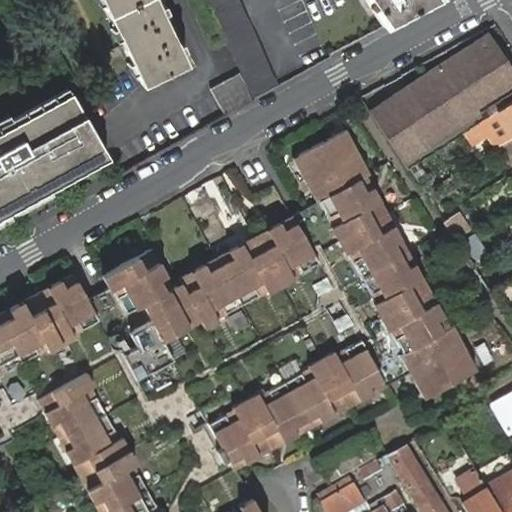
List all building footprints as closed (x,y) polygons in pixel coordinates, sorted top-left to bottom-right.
[(101,0),(141,84),(175,68),(186,63),(172,34),(167,23),(155,0),(101,0)] [(237,0),(206,0),(227,45),(239,72),(252,99),(276,86),(237,0)] [(371,0),(387,23),(431,0),(371,0)] [(511,72),(487,34),(369,113),(403,162),(487,106),(497,100),(511,89),(511,72)] [(211,92),(224,114),(252,99),(239,72),(209,88),(211,92)] [(0,134),(72,95),(68,86),(0,123),(0,134)] [(0,212),(107,154),(105,151),(72,95),(0,134),(0,212)] [(511,100),(502,108),(496,111),(493,114),(477,124),(485,137),(494,150),(503,143),(511,136),(511,100)] [(502,108),(497,100),(487,106),(493,114),(496,111),(502,108)] [(477,124),(460,135),(469,148),(485,137),(477,124)] [(97,511),(259,511),(232,464),(406,367),(409,371),(424,398),(458,378),(476,368),(452,324),(447,326),(363,174),(368,172),(344,128),(326,137),(291,158),(316,201),(303,208),(291,215),(176,277),(178,282),(171,286),(150,248),(146,250),(101,275),(107,288),(105,289),(88,298),(86,300),(74,277),(71,273),(0,311),(0,436),(10,430),(34,417),(38,413),(41,407),(58,434),(53,437),(97,511)] [(511,136),(503,143),(511,154),(511,153),(511,136)] [(459,215),(446,223),(459,241),(471,232),(459,215)] [(476,249),(469,255),(472,260),(480,255),(476,249)] [(511,297),(504,285),(494,291),(504,307),(511,301),(511,297)] [(511,391),(489,404),(507,434),(511,431),(511,391)] [(373,454),(361,435),(315,463),(328,483),(373,454)] [(423,511),(447,511),(404,442),(386,452),(423,511)] [(381,467),(375,458),(358,469),(364,478),(381,467)] [(465,511),(501,511),(487,488),(478,473),(475,468),(455,479),(466,498),(460,502),(465,511)] [(501,511),(511,511),(511,474),(487,488),(501,511)] [(345,511),(364,501),(349,475),(316,495),(327,511),(345,511)] [(394,489),(383,496),(392,510),(403,503),(394,489)]
